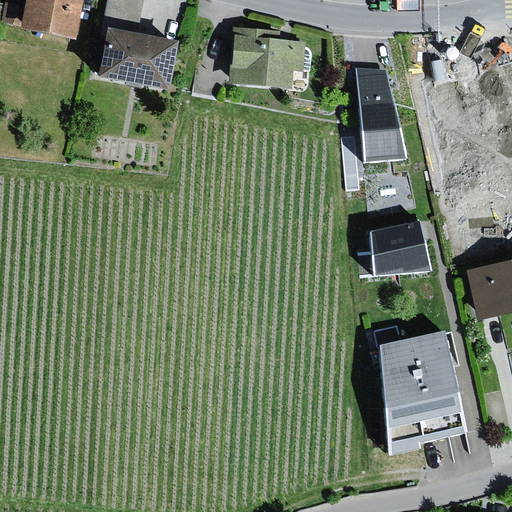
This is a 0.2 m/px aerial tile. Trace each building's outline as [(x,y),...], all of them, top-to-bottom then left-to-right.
[(89,0),(32,0),(26,31),(82,42),(89,0)] [(109,35),(140,40),(146,0),(109,0),(103,34),(109,35)] [(26,9),(6,5),(3,24),(23,28),(26,9)] [(257,30),(228,27),(223,83),(286,90),(288,71),(298,72),(301,42),(257,38),(257,30)] [(140,40),(109,35),(101,79),(175,91),(182,47),(140,40)] [(386,71),(355,70),(359,162),(401,159),(386,71)] [(417,219),(368,230),(371,276),(429,271),(417,219)] [(511,258),(460,270),(472,321),(511,311),(511,258)] [(440,329),(374,346),(384,454),(464,433),(440,329)]
